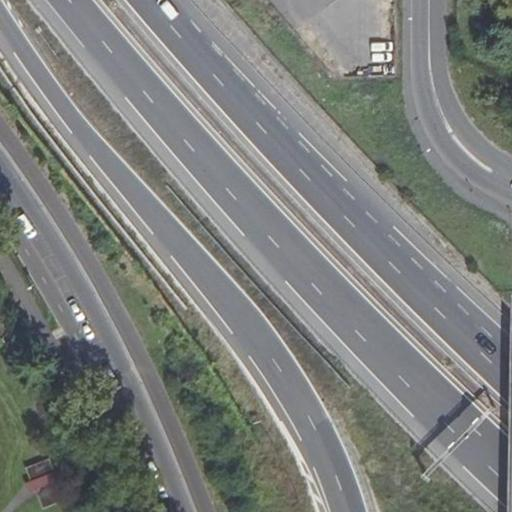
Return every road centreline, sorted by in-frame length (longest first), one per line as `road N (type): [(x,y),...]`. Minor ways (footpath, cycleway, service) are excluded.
road 1 (trunk): [(79,0),(397,360),(511,475)]
road 2 (trunk): [(0,13),(268,347),(348,511)]
road 3 (trunk): [(511,366),(281,127),(174,0)]
road 4 (tertiary): [(0,163),(52,236),(113,350),(181,511)]
road 5 (unclassified): [(511,175),(451,133),(431,86),(429,0)]
